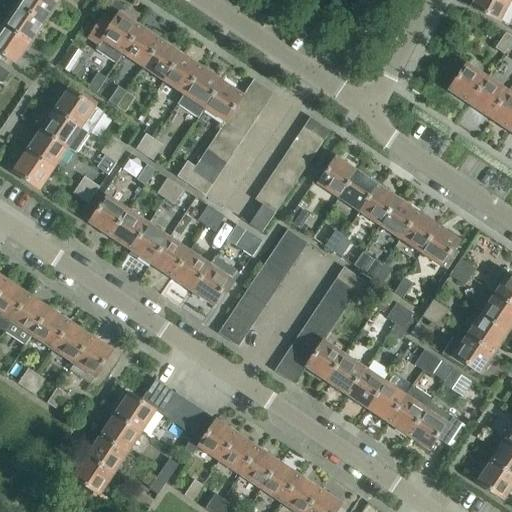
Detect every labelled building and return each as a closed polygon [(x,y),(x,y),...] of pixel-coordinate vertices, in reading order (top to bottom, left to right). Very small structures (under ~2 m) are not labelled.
[(22,0),(18,6),(44,24),(58,3),(53,0),(22,0)] [(475,0),(472,8),(500,22),(511,0),(475,0)] [(44,24),(18,6),(4,27),(31,44),(44,24)] [(115,63),(122,53),(124,54),(142,28),(120,13),(114,23),(103,16),(88,38),(99,46),(96,51),(115,63)] [(0,33),(0,53),(17,65),(31,44),(4,27),(0,33)] [(145,68),(163,42),(142,28),(124,54),(145,68)] [(511,38),(506,34),(496,49),(504,55),(511,42),(511,38)] [(165,82),(183,55),(163,42),(145,68),(165,82)] [(186,95),(203,69),(183,55),(165,82),(186,95)] [(467,64),(449,91),(470,105),(488,78),(467,64)] [(199,119),(206,109),(224,82),(203,69),(186,95),(179,106),(199,119)] [(98,73),(88,88),(96,93),(106,78),(98,73)] [(490,118),(508,92),(488,78),(470,105),(490,118)] [(275,93),(254,80),(246,91),(267,105),(275,93)] [(233,111),(240,101),(243,96),(224,82),(206,109),(226,122),(226,121),(233,111)] [(120,88),(110,103),(118,108),(128,93),(120,88)] [(104,113),(69,90),(55,111),(90,134),(104,113)] [(240,101),(260,115),(267,105),(246,91),(243,96),(240,101)] [(511,132),(511,130),(511,94),(508,92),(490,118),(511,132)] [(126,114),(137,99),(128,93),(118,108),(126,114)] [(233,111),(253,125),(260,115),(240,101),(233,111)] [(90,134),(55,111),(41,131),(68,149),(77,154),(90,134)] [(226,121),(246,135),(253,125),(233,111),(226,121)] [(331,131),(311,118),(304,129),(323,142),(331,131)] [(219,132),(240,145),(246,135),(226,121),(226,122),(219,132)] [(297,139),(317,152),(323,142),(304,129),(297,139)] [(68,149),(41,131),(28,151),(55,169),(68,149)] [(213,141),(233,155),(240,145),(219,132),(213,141)] [(148,135),(137,150),(146,155),(156,140),(148,135)] [(127,147),(112,137),(106,145),(121,156),(127,147)] [(290,149),(310,163),(317,152),(297,139),(290,149)] [(154,161),(164,146),(156,140),(146,155),(154,161)] [(206,152),(226,165),(233,155),(213,141),(206,152)] [(101,153),(116,164),(121,156),(106,145),(101,153)] [(283,159),(303,173),(310,163),(290,149),(283,159)] [(14,172),(40,190),(55,169),(28,151),(14,172)] [(199,162),(219,176),(226,165),(206,152),(199,162)] [(337,158),(319,185),(340,199),(358,173),(337,158)] [(303,173),(283,159),(276,169),(296,183),(303,173)] [(188,162),(178,177),(186,182),(193,172),(196,167),(188,162)] [(193,172),(212,186),(219,176),(199,162),(196,167),(193,172)] [(145,186),(155,171),(147,165),(137,180),(145,186)] [(270,179),(289,193),(296,183),(276,169),(270,179)] [(212,186),(193,172),(186,182),(206,196),(212,186)] [(358,173),(340,199),(361,213),(379,186),(358,173)] [(99,187),(84,177),(79,185),(94,196),(99,187)] [(289,193),(270,179),(263,189),(283,203),(289,193)] [(167,180),(157,195),(165,200),(175,185),(167,180)] [(74,194),(89,204),(94,196),(79,185),(74,194)] [(174,206),(184,191),(175,185),(165,200),(174,206)] [(381,226),(399,200),(379,186),(361,213),(381,226)] [(255,200),(263,206),(275,214),(283,203),(263,189),(255,200)] [(107,197),(90,223),(111,237),(129,211),(107,197)] [(399,200),(381,226),(401,240),(419,214),(399,200)] [(208,206),(198,222),(206,227),(216,212),(208,206)] [(250,225),(262,234),(275,214),(263,206),(250,225)] [(301,230),(310,216),(302,209),(292,224),(301,230)] [(129,211),(111,237),(131,250),(149,224),(129,211)] [(215,233),(225,218),(216,212),(206,227),(215,233)] [(422,254),(439,227),(419,214),(401,240),(422,254)] [(149,224),(131,250),(152,264),(169,238),(149,224)] [(237,226),(227,241),(235,246),(245,231),(237,226)] [(454,250),(460,241),(439,227),(422,254),(446,270),(459,253),(454,250)] [(308,244),(288,230),(280,242),(300,256),(308,244)] [(335,232),(325,247),(334,253),(344,238),(335,232)] [(169,238),(152,264),(172,278),(189,252),(169,238)] [(341,258),(351,243),(344,238),(334,253),(341,258)] [(196,242),(189,252),(172,278),(192,292),(210,265),(200,259),(207,249),(196,242)] [(273,252),(293,266),(300,256),(280,242),(273,252)] [(266,262),(286,276),(293,266),(273,252),(266,262)] [(237,270),(217,256),(210,265),(192,292),(213,306),(237,270)] [(375,259),(365,274),(374,280),(384,265),(375,259)] [(476,270),(461,260),(456,268),(470,278),(476,270)] [(260,272),(280,286),(286,276),(266,262),(260,272)] [(382,285),(392,270),(384,265),(374,280),(382,285)] [(450,276),(465,286),(470,278),(456,268),(450,276)] [(336,280),(356,293),(364,282),(344,269),(336,280)] [(489,290),(495,294),(511,305),(511,275),(502,269),(489,290)] [(253,282),(273,296),(280,286),(260,272),(253,282)] [(0,297),(10,282),(0,275),(0,297)] [(404,278),(394,293),(403,299),(413,284),(404,278)] [(329,290),(349,303),(354,297),(356,293),(336,280),(329,290)] [(10,282),(0,297),(0,329),(5,333),(12,323),(30,296),(10,282)] [(273,296),(253,282),(246,292),(266,306),(273,296)] [(354,297),(362,302),(372,287),(364,282),(356,293),(354,297)] [(323,300),(343,313),(349,303),(329,290),(323,300)] [(266,306),(246,292),(240,302),(260,316),(266,306)] [(481,315),(508,333),(511,326),(511,305),(495,294),(481,315)] [(33,337),(51,310),(30,296),(12,323),(33,337)] [(316,310),(336,323),(343,313),(323,300),(316,310)] [(448,311),(433,301),(428,309),(443,319),(448,311)] [(260,316),(240,302),(233,312),(253,326),(260,316)] [(396,304),(387,319),(396,325),(406,310),(396,304)] [(422,317),(437,327),(443,319),(428,309),(422,317)] [(51,310),(33,337),(53,351),(72,323),(51,310)] [(310,320),(329,333),(336,323),(316,310),(310,320)] [(403,329),(412,315),(406,310),(396,325),(403,329)] [(253,326),(233,312),(226,322),(246,335),(253,326)] [(508,333),(481,315),(468,335),(494,353),(508,333)] [(329,333),(310,320),(303,330),(323,343),(324,341),(329,333)] [(218,334),(239,347),(246,335),(226,322),(218,334)] [(74,365),(93,337),(72,323),(53,351),(74,365)] [(323,343),(303,330),(296,340),(316,353),(323,343)] [(465,363),(480,374),(494,353),(468,335),(460,330),(443,356),(461,368),(465,363)] [(91,385),(113,351),(93,337),(74,365),(70,371),(91,385)] [(316,353),(296,340),(290,350),(310,363),(316,353)] [(328,382),(345,356),(324,341),(323,343),(316,353),(310,363),(307,368),(328,382)] [(310,363),(290,350),(283,360),(303,374),(307,368),(310,363)] [(424,351),(414,366),(422,372),(432,357),(424,351)] [(348,395),(366,369),(345,356),(328,382),(348,395)] [(430,377),(440,362),(432,357),(422,372),(430,377)] [(275,372),(295,385),(303,374),(283,360),(275,372)] [(28,369),(19,384),(27,390),(37,375),(28,369)] [(369,410),(387,383),(366,369),(348,395),(369,410)] [(453,370),(442,385),(451,391),(461,376),(453,370)] [(36,395),(45,380),(37,375),(27,390),(36,395)] [(155,380),(141,402),(152,409),(166,387),(155,380)] [(389,423),(406,396),(387,383),(369,410),(389,423)] [(409,436),(431,403),(433,400),(413,386),(406,396),(389,423),(409,436)] [(166,387),(152,409),(157,412),(162,415),(176,393),(166,387)] [(58,389),(48,404),(56,409),(66,394),(58,389)] [(176,393),(162,415),(172,422),(187,401),(176,393)] [(141,402),(130,394),(116,415),(143,433),(157,412),(152,409),(141,402)] [(187,401),(172,422),(182,428),(197,407),(187,401)] [(470,429),(431,403),(409,436),(430,450),(438,438),(455,450),(470,429)] [(197,407),(182,428),(193,435),(207,414),(197,407)] [(193,435),(194,437),(202,442),(216,421),(207,414),(193,435)] [(102,435),(129,453),(143,433),(116,415),(102,435)] [(220,462),(238,435),(216,421),(202,442),(199,447),(220,462)] [(88,457),(115,475),(129,453),(102,435),(88,457)] [(238,435),(220,462),(241,476),(259,449),(238,435)] [(192,457),(199,447),(202,442),(194,437),(184,452),(192,457)] [(491,462),(511,475),(511,446),(505,442),(491,462)] [(259,449),(241,476),(261,490),(279,463),(259,449)] [(107,499),(101,495),(115,475),(88,457),(73,479),(83,485),(76,495),(99,511),(107,499)] [(177,466),(169,460),(160,474),(168,480),(177,466)] [(477,483),(504,501),(511,488),(511,475),(491,462),(477,483)] [(279,463),(261,490),(282,504),(300,477),(279,463)] [(149,490),(158,496),(168,480),(160,474),(149,490)] [(300,477),(282,504),(294,511),(306,511),(321,491),(300,477)] [(193,502),(203,487),(194,481),(184,496),(193,502)] [(337,511),(342,505),(321,491),(306,511),(337,511)] [(133,500),(148,510),(154,501),(138,492),(133,500)] [(215,495),(205,510),(208,511),(216,511),(224,501),(215,495)] [(227,511),(232,506),(224,501),(216,511),(227,511)]
